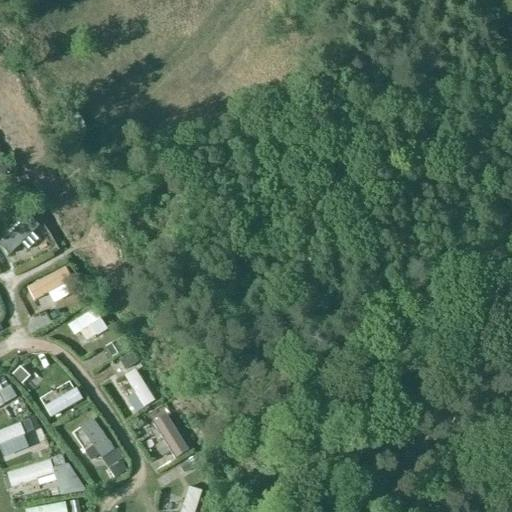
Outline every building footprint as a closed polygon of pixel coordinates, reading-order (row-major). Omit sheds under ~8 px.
[(0,245),(9,255),(37,229),(21,212),(0,231),(0,245)] [(72,286),(61,290),(59,282),(28,292),(34,310),(53,304),(54,309),(77,302),(72,286)] [(96,320),(68,333),(80,359),(108,346),(96,320)] [(27,391),(32,380),(18,374),(13,385),(27,391)] [(137,430),(156,418),(136,383),(125,390),(136,409),(127,413),(137,430)] [(0,412),(17,406),(11,391),(2,394),(0,388),(0,412)] [(56,429),(85,412),(73,391),(43,408),(56,429)] [(0,452),(3,462),(30,452),(26,443),(40,438),(35,425),(0,437),(0,452)] [(172,471),(184,466),(170,429),(158,434),(172,471)] [(73,443),(94,480),(116,467),(95,430),(73,443)] [(7,479),(13,501),(40,492),(38,488),(55,483),(48,461),(10,473),(12,478),(7,479)] [(120,469),(108,474),(116,493),(129,488),(120,469)]
